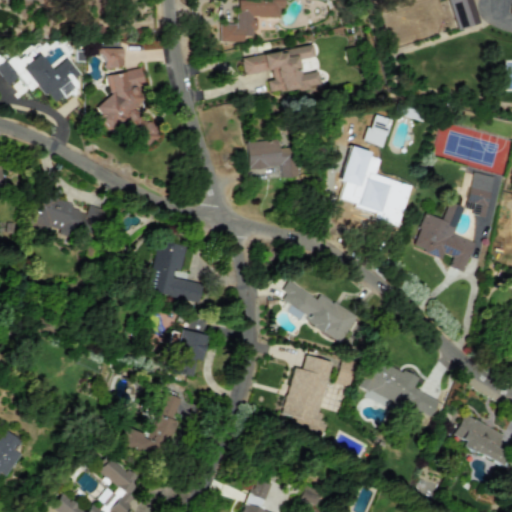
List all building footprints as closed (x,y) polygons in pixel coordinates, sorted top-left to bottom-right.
[(234,0),(234,24),(218,23),(218,41),(240,41),(240,35),(253,35),(253,16),(277,17),(277,8),(281,8),(281,0),(234,0)] [(477,23),(470,0),(445,0),(454,29),(477,23)] [(101,55),(101,67),(120,66),(119,44),(94,45),(95,55),(101,55)] [(238,55),(240,73),(268,70),(269,79),(264,80),(265,92),(316,85),(314,70),(297,73),(295,59),(310,57),(309,46),(238,55)] [(64,57),(49,69),(37,53),(20,67),(41,95),(45,92),(54,103),(76,86),(71,78),(77,74),(64,57)] [(103,74),(108,99),(91,102),(97,132),(133,125),(137,143),(152,140),(148,117),(134,120),(131,105),(139,104),(135,86),(141,85),(137,67),(103,74)] [(278,177),(295,176),(292,146),(275,148),(274,139),(242,141),(245,169),(277,166),(278,177)] [(490,176),(470,171),(462,208),(469,210),(468,214),(482,216),(490,176)] [(101,210),(86,204),(83,213),(69,208),(70,204),(54,198),(56,190),(42,185),(30,220),(91,241),(101,210)] [(389,227),(398,196),(384,192),(382,200),(358,193),(352,216),(389,227)] [(471,241),(451,233),(461,207),(445,201),(438,219),(421,212),(408,246),(438,257),(440,252),(449,256),(445,266),(460,272),(471,241)] [(199,283),(169,277),(171,268),(177,269),(182,245),(152,239),(141,291),(195,302),(199,283)] [(313,298),(285,281),(276,297),(287,304),(282,311),(297,320),(298,318),(337,341),(352,315),(316,293),(313,298)] [(201,329),(201,320),(185,320),(185,328),(201,329)] [(200,333),(174,329),(167,371),(193,375),(200,333)] [(435,399),(410,388),(415,377),(382,363),(384,358),(371,352),(356,387),(363,390),(362,395),(416,418),(418,412),(428,416),(435,399)] [(326,361),(300,355),(297,369),(288,366),(276,413),(298,418),(296,427),(318,432),(320,423),(315,422),(317,413),(314,412),(326,361)] [(176,398),(159,391),(143,435),(121,427),(115,443),(158,459),(171,420),(168,419),(176,398)] [(500,435),(461,413),(449,433),(459,438),(456,443),(496,466),(507,447),(496,441),(500,435)] [(0,474),(3,476),(17,453),(12,450),(18,440),(2,430),(0,433),(0,474)] [(117,511),(129,497),(125,494),(132,485),(128,482),(132,477),(105,456),(93,473),(108,484),(91,506),(88,503),(82,511),(57,492),(47,507),(53,511),(117,511)] [(265,482),(249,476),(236,511),(268,511),(256,508),(265,482)] [(315,491),(299,488),(296,501),(312,505),(315,491)]
